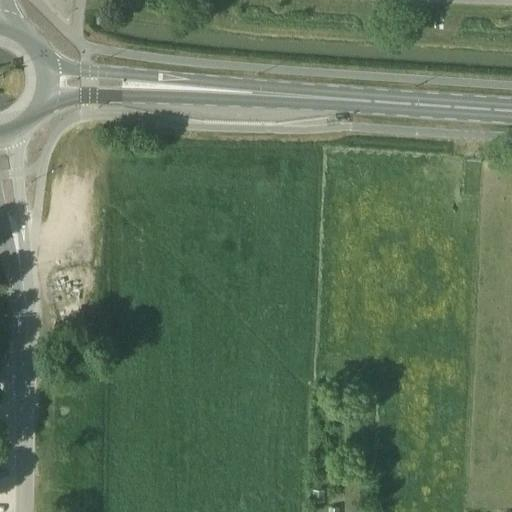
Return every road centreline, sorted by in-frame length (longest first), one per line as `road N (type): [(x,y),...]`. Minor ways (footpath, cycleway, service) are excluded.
road 1 (primary): [(511,113),(168,87)]
road 2 (unclassified): [(20,511),(24,315),(17,255)]
road 3 (unclassified): [(17,255),(17,132)]
road 4 (primary): [(46,101),(168,87)]
road 5 (primary): [(168,87),(49,66)]
